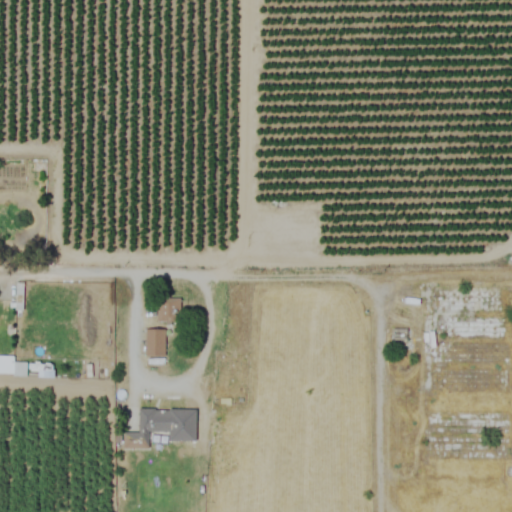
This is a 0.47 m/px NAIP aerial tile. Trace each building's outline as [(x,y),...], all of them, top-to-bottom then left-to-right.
[(156,322),(181,322),(181,298),(156,298),(156,322)] [(13,340),(97,341),(98,325),(14,324),(13,340)] [(164,329),(144,329),(144,356),(164,356),(164,329)] [(13,362),(13,358),(0,357),(0,374),(96,378),(96,364),(13,362)] [(122,432),(122,449),(148,449),(148,441),(181,441),(181,409),(137,409),(137,432),(122,432)]
